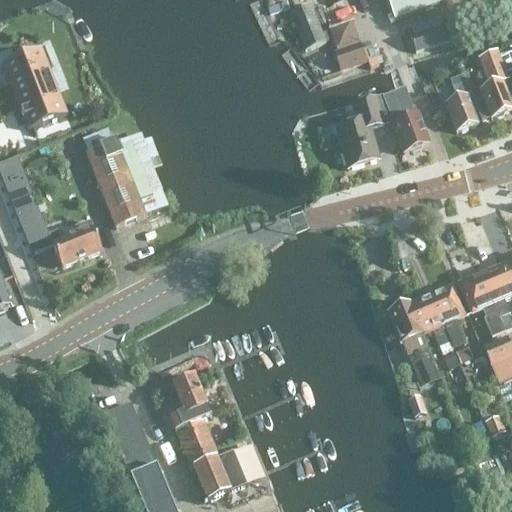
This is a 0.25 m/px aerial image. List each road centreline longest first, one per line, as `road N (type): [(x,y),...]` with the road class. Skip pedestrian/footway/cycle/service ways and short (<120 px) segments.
road 1 (tertiary): [(0,364),(319,219),(511,166)]
road 2 (unknown): [(100,318),(193,511)]
road 3 (unknown): [(456,184),(372,0)]
road 4 (unknown): [(43,331),(0,197)]
